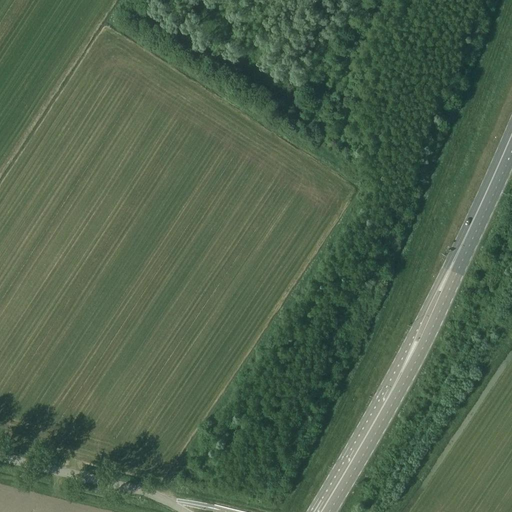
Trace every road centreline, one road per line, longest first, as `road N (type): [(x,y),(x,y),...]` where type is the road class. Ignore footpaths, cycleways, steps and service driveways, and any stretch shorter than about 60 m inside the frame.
road 1 (primary): [(511,125),(434,290),(310,511)]
road 2 (primary): [(332,511),(420,359),(511,159)]
road 3 (unclassified): [(185,511),(130,488),(0,456)]
